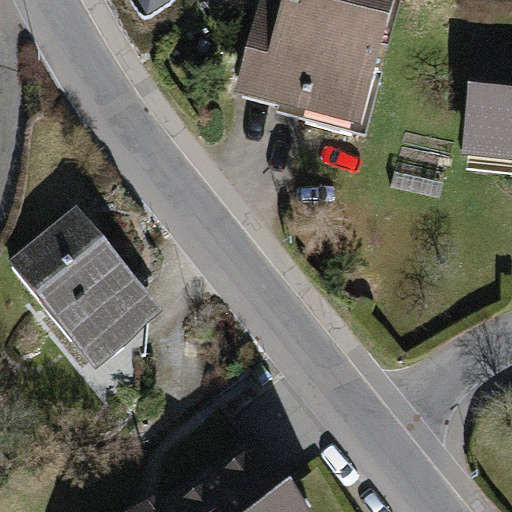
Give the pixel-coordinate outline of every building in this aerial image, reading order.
[(288,0),(287,6),(265,0),(263,0),(237,102),(366,136),(401,0),(288,0)] [(511,47),(481,44),(466,165),(511,169),(511,47)] [(79,218),(14,270),(98,376),(164,324),(79,218)] [(305,511),(260,448),(170,511),(164,503),(150,511),(305,511)] [(0,454),(0,488),(13,469),(0,454)]
